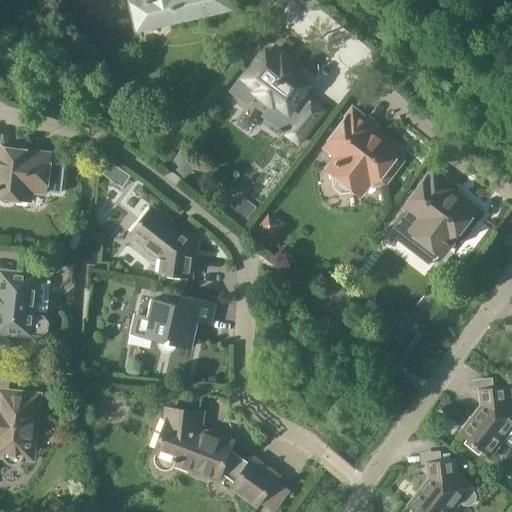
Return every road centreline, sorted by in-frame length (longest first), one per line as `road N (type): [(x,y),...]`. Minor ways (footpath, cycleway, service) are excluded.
road 1 (residential): [(362,481),(250,403),(246,256),(108,146)]
road 2 (residential): [(362,481),(511,276)]
road 3 (residential): [(511,190),(367,76)]
